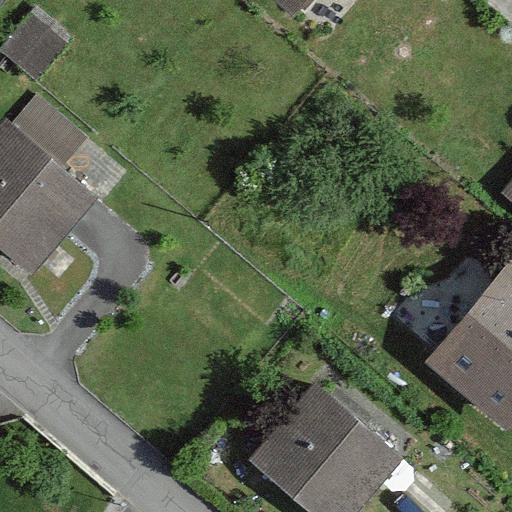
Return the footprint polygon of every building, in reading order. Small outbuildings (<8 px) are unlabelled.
[(47,0),(45,0),(8,43),(51,80),(89,36),(47,0)] [(337,0),(305,0),(323,16),(337,0)] [(0,109),(0,242),(24,263),(90,187),(0,109)] [(104,180),(121,159),(88,133),(71,155),(104,180)] [(511,257),(501,248),(415,349),(498,420),(511,403),(511,257)] [(349,511),(400,453),(310,376),(247,449),(320,511),(349,511)]
